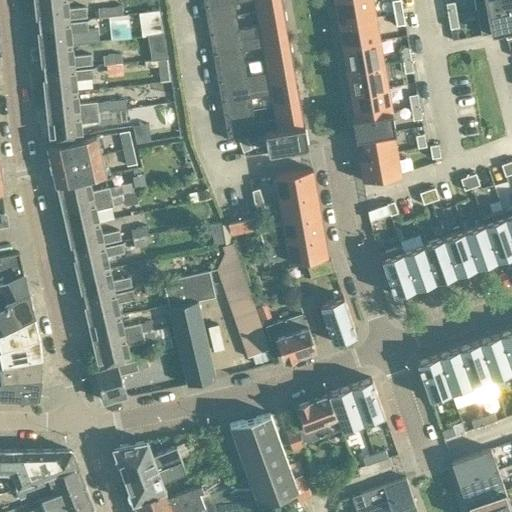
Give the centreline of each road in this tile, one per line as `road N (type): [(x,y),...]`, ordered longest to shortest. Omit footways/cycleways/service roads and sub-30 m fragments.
road 1 (residential): [(387,348),(252,393),(82,425)]
road 2 (residential): [(35,229),(2,0)]
road 3 (residential): [(387,348),(346,222),(331,145)]
road 4 (residential): [(82,425),(35,229)]
road 5 (residential): [(511,306),(387,348)]
